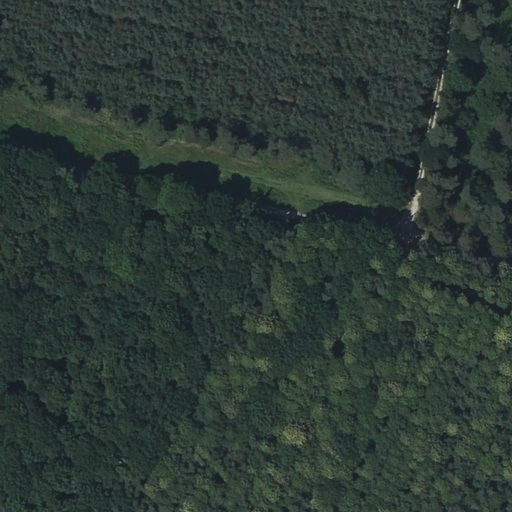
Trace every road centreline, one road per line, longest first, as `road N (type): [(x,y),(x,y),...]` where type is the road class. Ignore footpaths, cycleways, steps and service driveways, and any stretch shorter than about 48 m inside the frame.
road 1 (track): [(511,266),(0,153)]
road 2 (track): [(460,0),(405,240)]
